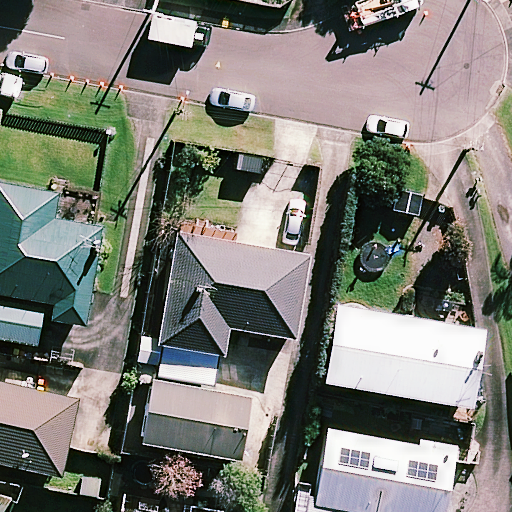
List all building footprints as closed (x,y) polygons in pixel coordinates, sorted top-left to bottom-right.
[(157,347),(217,356),(221,328),(291,338),(314,181),(249,171),(238,244),(173,235),(157,347)] [(0,294),(50,303),(47,321),(81,326),(97,228),(46,219),(50,194),(0,185),(0,294)] [(39,307),(0,300),(0,339),(33,345),(37,319),(39,307)] [(476,332),(333,308),(321,383),(464,406),(476,332)] [(212,391),(151,382),(142,445),(236,459),(245,396),(212,391)] [(72,400),(0,384),(0,463),(56,476),(72,400)] [(441,511),(451,448),(324,429),(314,496),(301,494),(298,511),(441,511)]
